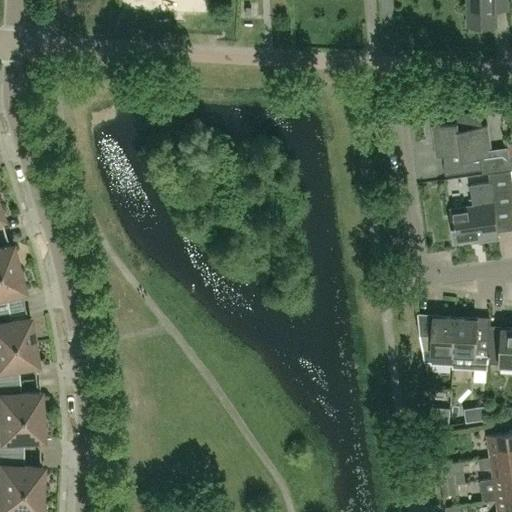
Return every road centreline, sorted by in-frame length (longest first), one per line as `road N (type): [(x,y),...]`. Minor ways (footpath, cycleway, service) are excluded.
road 1 (residential): [(84,511),(79,347),(11,108),(12,46)]
road 2 (residential): [(511,269),(438,274),(420,266),(396,69)]
